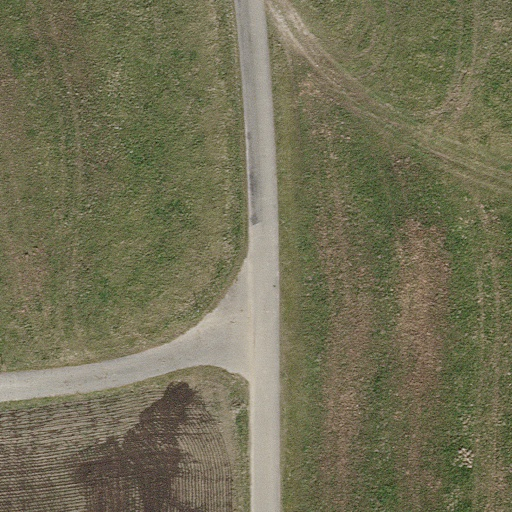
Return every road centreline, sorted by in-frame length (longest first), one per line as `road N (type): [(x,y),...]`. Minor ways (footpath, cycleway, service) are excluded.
road 1 (unclassified): [(267,511),(262,133),(252,0)]
road 2 (track): [(0,385),(111,374),(267,326)]
